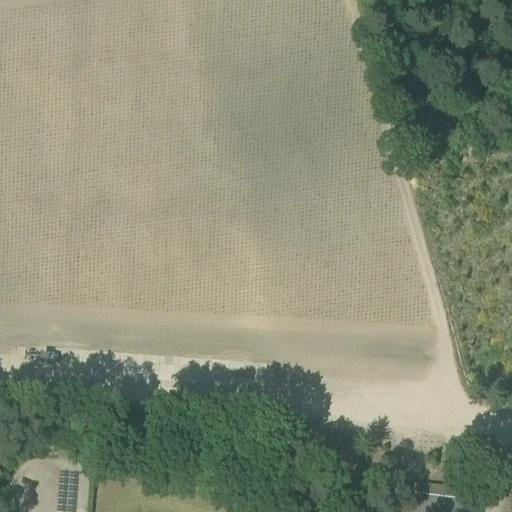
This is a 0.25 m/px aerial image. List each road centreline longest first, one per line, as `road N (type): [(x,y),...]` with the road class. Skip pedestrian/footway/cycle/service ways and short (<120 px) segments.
road 1 (track): [(0,389),(511,421)]
road 2 (track): [(461,418),(430,274),(352,0)]
